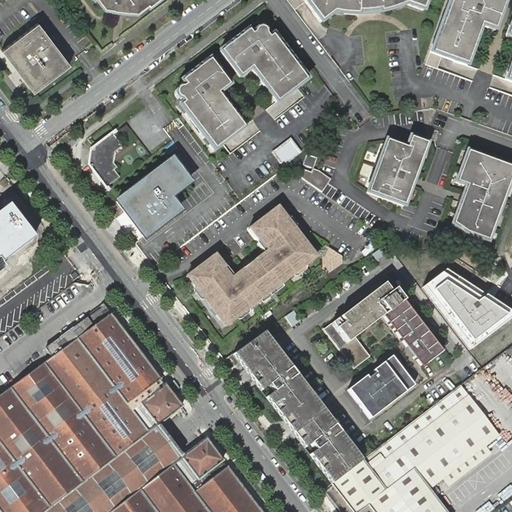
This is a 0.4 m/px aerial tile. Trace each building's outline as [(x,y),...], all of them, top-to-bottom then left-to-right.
[(95,0),(101,7),(138,12),(154,0),(95,0)] [(286,0),(295,10),(305,2),(320,23),(335,12),(349,15),(356,15),(356,12),(379,11),(379,14),(384,13),(390,11),(405,5),(422,11),(426,0),(286,0)] [(450,0),(431,53),(427,66),(438,69),(441,63),(443,57),(467,66),(482,26),(495,31),(506,0),(505,0),(455,0),(455,1),(450,0)] [(37,23),(0,51),(33,93),(69,65),(37,23)] [(250,69),(276,103),(297,87),(307,80),(273,35),(269,37),(266,34),(266,31),(264,29),(262,28),(258,27),(255,29),(254,30),(253,33),(251,34),(248,30),(219,52),(239,78),(250,69)] [(229,86),(209,59),(181,81),(184,85),(182,86),(180,86),(178,87),(176,89),(174,92),(175,96),(176,98),(178,99),(180,100),(182,103),(179,106),(213,151),(244,128),(218,94),(229,86)] [(122,147),(112,133),(93,148),(93,150),(89,149),(87,165),(91,166),(90,168),(105,188),(119,178),(116,168),(114,170),(113,163),(114,153),(122,147)] [(385,141),(366,193),(403,206),(426,144),(409,137),(405,148),(385,141)] [(290,140),(273,153),(283,167),(301,154),(290,140)] [(511,172),(511,168),(466,151),(456,180),(466,184),(452,222),(465,234),(487,242),(511,172)] [(303,165),(313,169),(317,158),(306,155),(303,165)] [(171,160),(116,202),(143,238),(178,211),(168,198),(188,183),(171,160)] [(80,170),(100,196),(106,191),(86,166),(80,170)] [(301,169),(299,177),(320,193),(330,179),(319,171),(312,169),(311,172),(301,169)] [(7,205),(0,210),(0,265),(34,240),(7,205)] [(193,281),(190,284),(221,324),(224,321),(227,319),(230,324),(238,317),(245,312),(262,300),(269,294),(272,292),(279,287),(295,274),(302,269),(310,263),(309,261),(307,258),(312,253),(281,213),(276,216),(274,213),(273,212),(249,230),(258,242),(259,241),(268,253),(254,264),(257,268),(248,274),(245,271),(232,281),(223,269),(224,268),(214,256),(192,273),(196,279),(193,281)] [(322,270),(326,275),(341,264),(343,258),(326,246),(323,250),(322,270)] [(254,264),(245,271),(248,274),(257,268),(254,264)] [(302,269),(295,274),(297,277),(304,272),(302,269)] [(445,270),(420,288),(467,351),(511,318),(511,313),(498,304),(445,270)] [(420,368),(442,352),(394,290),(390,293),(383,284),(323,330),(353,370),(369,357),(354,338),(381,316),(420,368)] [(279,287),(272,292),(274,295),(281,290),(279,287)] [(269,294),(262,300),(264,303),(271,297),(269,294)] [(123,331),(116,321),(110,314),(104,306),(91,315),(45,349),(50,356),(42,362),(42,363),(0,394),(0,511),(260,511),(206,439),(181,457),(169,441),(164,434),(157,425),(181,408),(123,331)] [(245,312),(238,317),(241,320),(248,315),(245,312)] [(245,345),(232,355),(239,363),(269,340),(263,332),(245,345)] [(269,340),(239,363),(249,377),(279,353),(269,340)] [(361,461),(279,353),(249,377),(331,484),(361,461)] [(365,379),(347,392),(369,421),(415,387),(392,356),(371,372),(374,376),(367,381),(365,379)] [(491,420),(463,383),(459,386),(487,423),(491,420)] [(361,461),(331,484),(352,511),(357,511),(368,504),(373,511),(445,511),(433,496),(429,490),(437,484),(442,480),(484,447),(498,436),(506,430),(496,416),(491,420),(487,423),(459,386),(361,461)] [(490,455),(484,447),(442,480),(448,488),(490,455)] [(429,490),(433,496),(442,489),(437,484),(429,490)]
